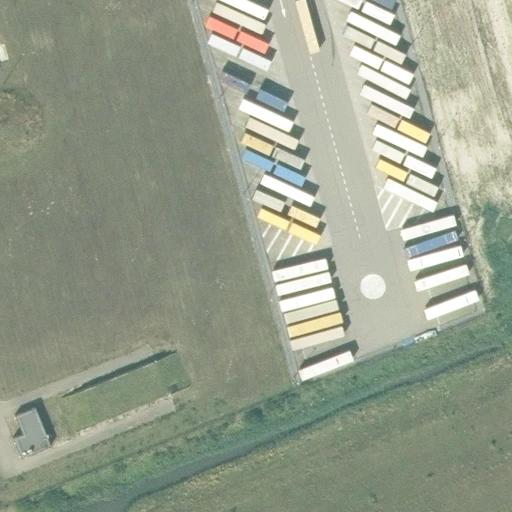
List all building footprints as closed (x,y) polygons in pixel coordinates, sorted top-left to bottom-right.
[(149,363),(140,366),(140,367),(144,376),(153,372),(149,364),(149,363)] [(124,373),(109,378),(109,379),(110,380),(113,388),(128,382),(124,374),(124,373)] [(93,385),(84,388),(85,389),(85,390),(88,398),(97,395),(94,386),(93,386),(93,385)] [(159,389),(150,392),(154,401),(154,402),(163,399),(163,398),(163,397),(159,389)] [(134,399),(120,405),(123,413),(123,414),(138,408),(138,407),(134,399)] [(21,458),(50,446),(35,407),(14,415),(22,433),(12,437),(21,458)] [(104,411),(95,415),(98,423),(98,424),(99,424),(108,421),(107,420),(104,411)]
